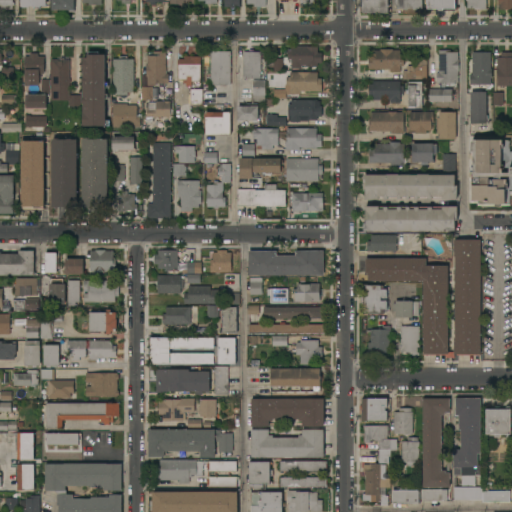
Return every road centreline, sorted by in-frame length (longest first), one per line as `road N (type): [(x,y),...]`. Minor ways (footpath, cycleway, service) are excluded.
road 1 (residential): [(350,511),(348,0)]
road 2 (residential): [(0,31),(511,31)]
road 3 (residential): [(0,232),(349,235)]
road 4 (residential): [(138,511),(139,234)]
road 5 (residential): [(351,380),(511,378)]
